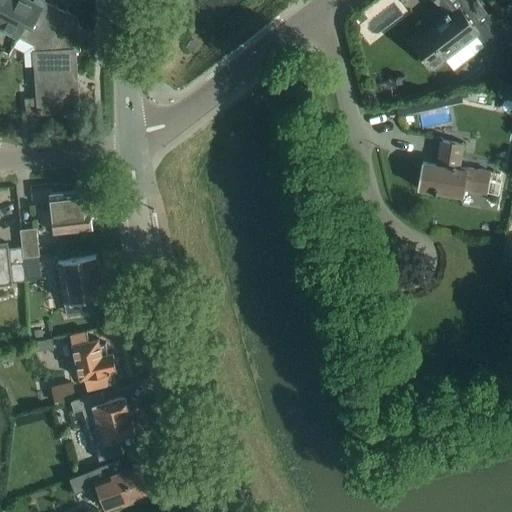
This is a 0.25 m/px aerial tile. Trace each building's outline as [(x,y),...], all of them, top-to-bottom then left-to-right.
[(32,0),(32,1),(30,0),(0,0),(0,26),(18,36),(25,22),(51,35),(76,15),(45,0),(32,0)] [(445,14),(447,17),(414,42),(432,65),(478,31),(473,24),(486,13),(476,0),(436,0),(446,13),(445,14)] [(362,11),(354,17),(359,22),(364,19),(364,13),(362,11)] [(80,51),(78,17),(76,15),(51,35),(25,22),(18,36),(35,44),(38,96),(25,97),(26,114),(79,109),(75,51),(80,51)] [(511,72),(511,43),(507,43),(506,49),(500,48),(495,69),(511,72)] [(511,95),(511,81),(501,80),(498,93),(511,95)] [(460,169),(464,143),(441,139),(439,154),(442,156),(441,164),(422,161),(422,162),(424,163),(419,186),(418,186),(418,188),(435,190),(435,192),(437,193),(438,191),(464,195),(466,190),(486,193),(490,171),(468,168),(466,170),(460,169)] [(90,209),(87,189),(50,193),(52,215),(54,232),(92,228),(90,209)] [(39,255),(36,226),(20,228),(22,246),(23,257),(39,255)] [(0,282),(12,281),(8,248),(7,242),(0,242),(0,282)] [(79,257),(58,260),(65,301),(67,315),(88,312),(85,298),(103,295),(102,292),(107,289),(105,280),(100,278),(96,254),(79,257)] [(89,340),(87,330),(69,334),(79,379),(96,375),(117,370),(113,351),(108,353),(105,342),(100,343),(99,338),(89,340)] [(84,396),(72,399),(75,411),(85,408),(95,444),(114,439),(120,438),(122,435),(133,432),(134,429),(132,421),(128,419),(124,420),(122,412),(125,411),(128,407),(125,397),(122,395),(105,400),(102,390),(84,396)] [(89,470),(71,477),(76,492),(93,486),(100,505),(102,506),(105,505),(106,508),(114,505),(134,498),(149,493),(138,464),(124,470),(112,474),(108,463),(89,470)]
